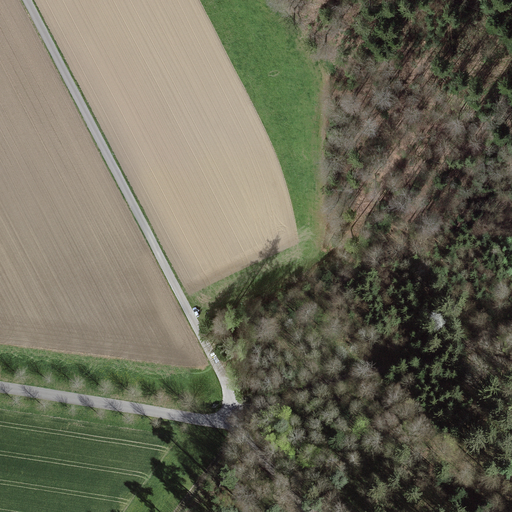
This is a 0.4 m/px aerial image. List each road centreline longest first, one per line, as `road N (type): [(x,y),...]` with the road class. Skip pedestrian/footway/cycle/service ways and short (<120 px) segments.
road 1 (residential): [(26,0),(226,382),(231,418),(208,422),(0,387)]
road 2 (track): [(511,324),(437,356),(302,389),(231,418),(307,511)]
